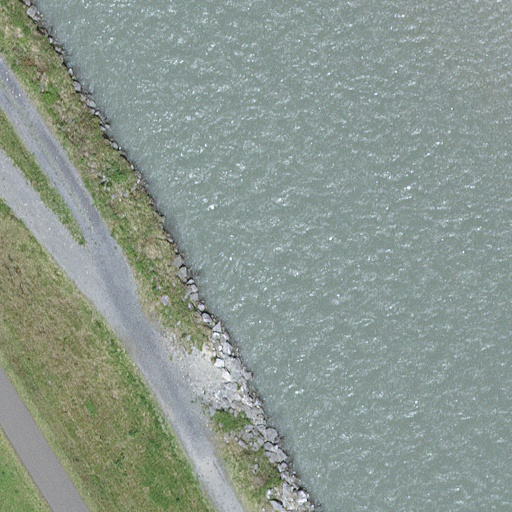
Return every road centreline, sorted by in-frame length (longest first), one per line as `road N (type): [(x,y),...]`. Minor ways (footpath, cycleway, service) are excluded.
road 1 (track): [(230,511),(152,349),(0,169)]
road 2 (track): [(152,349),(40,135),(0,78)]
road 3 (track): [(0,396),(73,511)]
